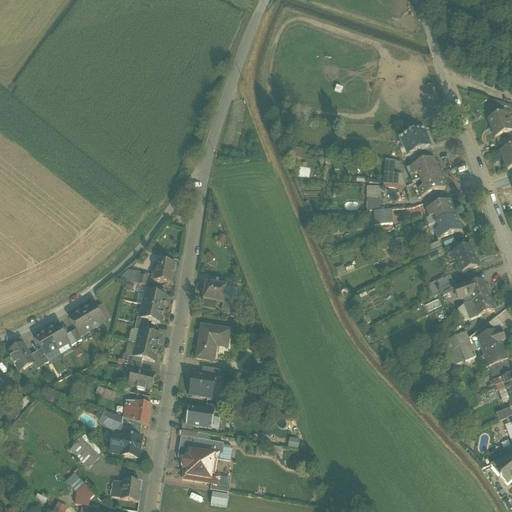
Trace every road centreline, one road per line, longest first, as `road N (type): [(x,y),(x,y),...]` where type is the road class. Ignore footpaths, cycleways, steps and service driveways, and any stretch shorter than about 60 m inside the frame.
road 1 (unclassified): [(150,511),(206,160)]
road 2 (residential): [(0,337),(78,301),(118,269),(206,160)]
road 3 (residential): [(416,0),(511,257)]
road 4 (unclassified): [(206,160),(264,0)]
